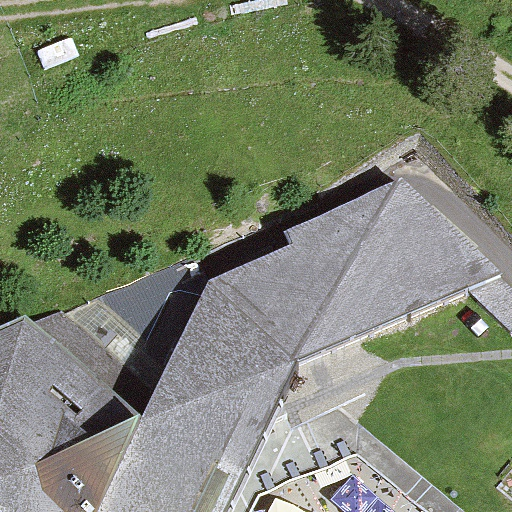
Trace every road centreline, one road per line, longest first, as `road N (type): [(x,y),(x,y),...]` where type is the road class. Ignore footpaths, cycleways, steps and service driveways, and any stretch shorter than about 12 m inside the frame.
road 1 (track): [(177,0),(0,12)]
road 2 (track): [(511,79),(370,0)]
